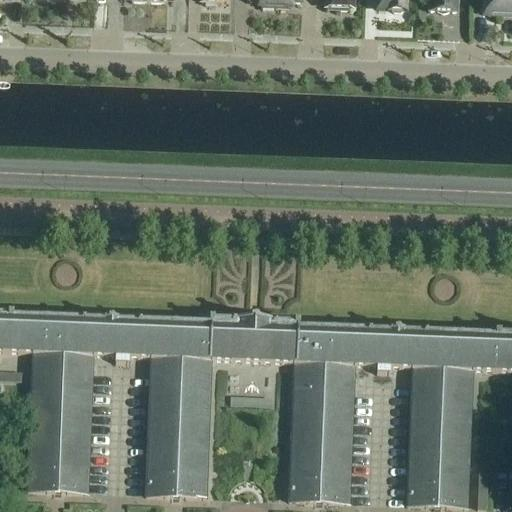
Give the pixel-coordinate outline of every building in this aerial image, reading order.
[(148,0),(149,8),(165,8),(165,4),(173,4),(173,0),(148,0)] [(201,0),(201,7),(206,7),(206,10),(216,10),(216,8),(221,8),(221,0),(201,0)] [(262,12),(275,12),(275,0),(249,0),(249,4),(259,4),(258,9),(262,9),(262,12)] [(275,0),(275,12),(287,12),(288,10),(292,10),(292,5),(302,6),(301,0),(275,0)] [(325,0),(326,12),(338,12),(340,15),(347,15),(349,13),(352,13),(353,0),(325,0)] [(377,0),(377,14),(388,14),(391,15),(394,17),(400,17),(403,15),(405,15),(406,0),(377,0)] [(430,0),(430,16),(436,16),(443,18),(449,17),(456,17),(456,0),(430,0)] [(497,19),(509,19),(509,0),(484,0),(484,18),(487,18),(488,20),(496,20),(497,19)] [(152,328),(69,325),(69,324),(60,323),(60,325),(12,323),(12,321),(0,320),(0,357),(33,359),(27,497),(87,499),(93,361),(115,362),(115,369),(128,369),(128,363),(151,364),(145,501),(206,504),(211,366),(293,369),(288,507),(349,509),(354,372),(376,372),(376,379),(389,379),(389,373),(412,374),(406,511),(419,511),(466,511),(472,376),(511,377),(511,340),(495,339),(495,342),(447,340),(447,338),(439,338),(439,339),(355,336),(355,335),(346,334),(346,336),(298,334),(298,329),(259,328),(260,326),(248,326),(248,327),(209,326),(209,331),(161,329),(161,327),(152,327),(152,328)]
